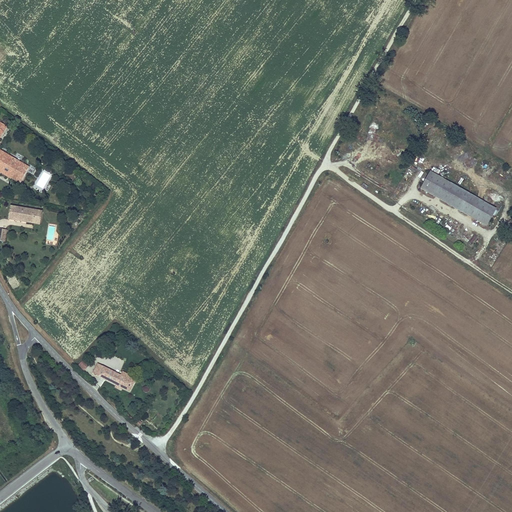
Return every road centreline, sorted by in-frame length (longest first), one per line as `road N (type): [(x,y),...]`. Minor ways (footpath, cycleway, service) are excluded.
road 1 (track): [(156,451),(416,0)]
road 2 (tertiary): [(224,511),(36,335)]
road 3 (track): [(511,291),(324,162)]
